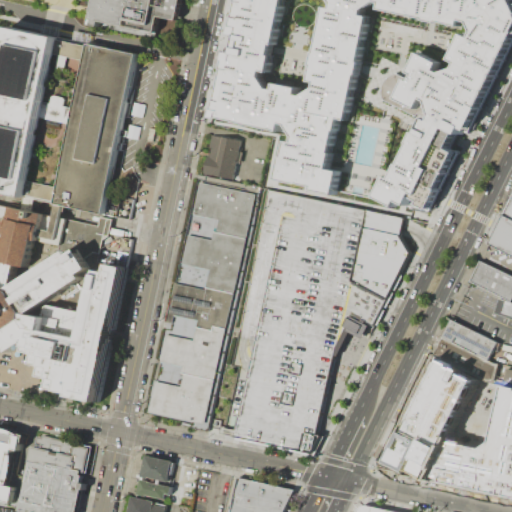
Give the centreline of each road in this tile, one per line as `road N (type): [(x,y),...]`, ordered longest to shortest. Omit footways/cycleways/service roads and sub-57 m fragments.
road 1 (residential): [(126,430),(214,0)]
road 2 (primary): [(350,479),(511,151)]
road 3 (primary): [(511,102),(358,412)]
road 4 (residential): [(327,474),(0,403)]
road 5 (residential): [(506,511),(350,479)]
